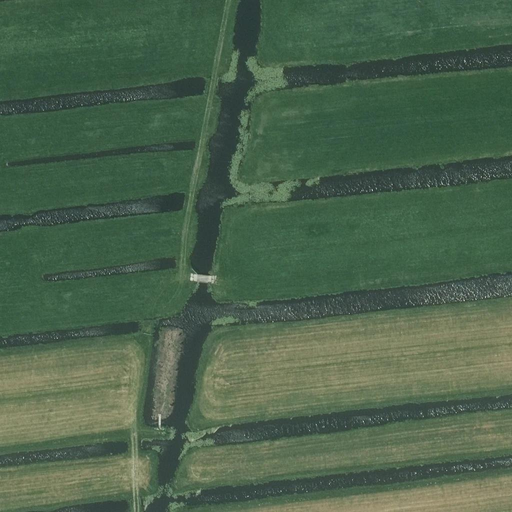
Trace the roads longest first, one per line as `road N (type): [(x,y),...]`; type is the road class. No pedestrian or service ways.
road 1 (track): [(217,280),(253,295),(511,265)]
road 2 (track): [(229,0),(183,250),(187,278)]
road 3 (track): [(187,278),(165,284),(154,298),(139,420),(152,436)]
